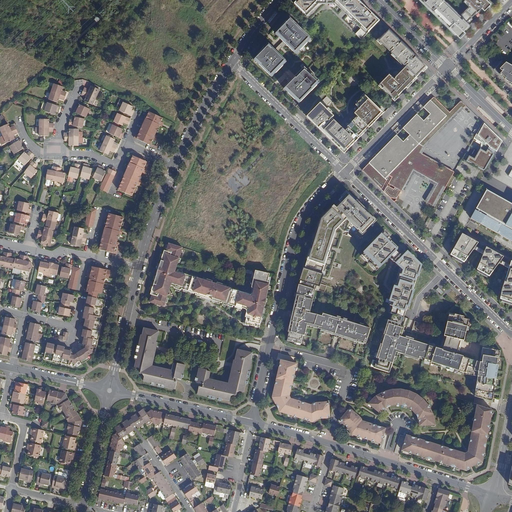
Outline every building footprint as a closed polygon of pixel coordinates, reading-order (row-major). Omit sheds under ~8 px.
[(309,0),(307,3),(305,2),(306,0),(297,0),(294,4),(307,16),(319,4),(335,4),(360,29),(355,34),(361,40),(380,21),(372,14),(368,18),(371,21),(370,22),(354,7),(356,6),(365,14),(367,11),(366,10),(365,9),(366,8),(358,0),(349,0),(351,1),(349,3),(346,0),(309,0)] [(422,0),(424,1),(425,0),(428,3),(427,4),(456,33),(457,32),(460,35),(470,25),(467,22),(475,14),(478,17),(491,3),(487,0),(465,0),(470,5),(460,15),(447,2),(446,3),(443,0),(422,0)] [(368,18),(365,14),(356,6),(354,7),(370,22),(371,21),(368,18)] [(286,21),(275,34),(279,37),(283,42),(286,45),(294,53),(299,49),(300,50),(307,43),(305,42),(310,37),(291,19),(288,23),(286,21)] [(379,40),(406,66),(394,79),(389,75),(379,85),(394,99),(425,67),(427,69),(428,68),(426,67),(401,42),(401,43),(397,40),(398,39),(390,31),(386,35),(385,34),(379,40)] [(267,42),(254,60),(270,76),(275,71),(276,73),(283,66),(281,65),(286,60),(278,52),(275,50),(270,45),(267,42)] [(511,68),(501,62),(494,70),(499,75),(500,75),(511,86),(511,68)] [(292,79),(284,89),(296,100),(299,104),(315,88),(319,84),(318,82),(319,80),(312,74),(310,75),(303,68),(296,76),(292,79)] [(291,71),(287,75),(292,79),(296,76),(291,71)] [(63,87),(54,84),(51,92),(65,96),(66,94),(66,93),(61,91),(63,87)] [(84,89),(83,91),(96,98),(99,91),(91,87),(89,90),(85,88),(84,89)] [(96,98),(83,91),(82,93),(81,95),(86,97),(85,101),(93,104),(96,98)] [(65,96),(51,92),(49,100),(57,102),(59,98),(64,100),(64,98),(65,96)] [(320,103),(307,117),(320,130),(322,128),(333,139),(331,141),(340,149),(341,147),(344,150),(346,149),(348,150),(359,139),(357,137),(368,127),(369,128),(379,118),(377,117),(382,112),(365,95),(356,105),(359,109),(354,114),(357,116),(344,130),(332,118),(334,116),(320,103)] [(445,188),(454,174),(454,173),(454,172),(453,172),(445,167),(444,167),(444,168),(442,171),(440,170),(441,166),(441,165),(422,154),(416,151),(415,151),(419,144),(439,123),(441,124),(442,124),(450,115),(451,115),(451,113),(450,112),(435,98),(434,97),(433,97),(424,107),(424,108),(430,114),(423,121),(417,115),(416,115),(403,128),(403,129),(403,130),(409,136),(403,142),(400,140),(400,139),(398,140),(385,153),(383,150),(382,150),(381,151),(376,156),(376,157),(376,158),(384,165),(377,172),(369,164),(368,164),(362,170),(362,171),(380,189),(381,189),(382,189),(389,177),(391,178),(388,183),(388,184),(388,185),(400,191),(401,192),(413,170),(432,181),(433,181),(433,180),(435,178),(437,179),(436,182),(436,183),(445,188)] [(119,111),(132,116),(132,115),(133,113),(131,112),(132,110),(133,107),(123,102),(119,111)] [(60,108),(60,107),(48,103),(45,111),(55,115),(56,111),(57,109),(59,110),(60,108)] [(416,151),(422,154),(424,148),(462,108),(458,104),(450,112),(451,113),(451,115),(450,115),(442,124),(441,124),(439,123),(419,144),(415,151),(416,151)] [(78,109),(75,108),(74,110),(74,112),(86,118),(90,109),(80,105),(78,108),(78,109)] [(163,118),(149,111),(148,114),(146,118),(140,132),(138,130),(134,137),(157,149),(160,142),(156,140),(154,139),(155,135),(160,126),(161,122),(163,118)] [(130,120),(130,119),(118,113),(114,122),(122,126),(124,123),(125,121),(129,123),(130,120)] [(69,123),(69,125),(82,128),(84,119),(75,117),(74,121),(74,122),(70,121),(69,123)] [(53,128),(54,128),(54,125),(54,124),(49,124),(49,119),(40,119),(40,127),(53,128)] [(502,141),(501,140),(482,122),(461,160),(480,170),(484,172),(494,155),(492,154),(494,151),(496,152),(502,142),(502,141)] [(0,128),(3,135),(16,130),(16,128),(15,126),(10,128),(8,124),(0,127),(0,128)] [(109,133),(121,139),(122,137),(123,135),(120,134),(121,133),(123,129),(113,125),(109,133)] [(53,130),(53,128),(40,127),(36,127),(36,133),(40,133),(40,136),(49,136),(49,131),(53,132),(53,130)] [(357,137),(359,139),(369,128),(368,127),(357,137)] [(322,128),(320,130),(331,141),(333,139),(322,128)] [(69,132),(69,133),(67,133),(64,133),(64,135),(64,137),(65,137),(78,138),(79,132),(79,129),(69,129),(69,132)] [(17,132),(16,130),(3,135),(0,136),(0,141),(2,145),(15,139),(13,135),(18,133),(17,132)] [(116,149),(117,148),(118,146),(113,143),(115,140),(107,136),(103,143),(116,149)] [(78,138),(65,137),(65,139),(65,141),(69,141),(69,145),(78,146),(78,142),(83,143),(83,138),(82,138),(78,138)] [(21,144),(23,143),(22,141),(21,139),(9,146),(14,154),(23,149),(22,146),(21,144)] [(116,149),(103,143),(100,151),(108,155),(110,151),(114,152),(115,151),(116,149)] [(33,154),(31,152),(28,156),(27,155),(25,152),(18,159),(25,165),(34,155),(33,154)] [(133,196),(138,185),(140,182),(143,173),(145,169),(147,171),(150,164),(134,157),(119,190),(133,196)] [(37,165),(33,162),(24,173),(32,178),(37,171),(35,169),(37,165)] [(81,165),(77,164),(76,169),(74,168),(71,167),(68,176),(77,179),(81,165)] [(87,168),(88,165),(84,164),(80,177),(89,180),(92,169),(89,168),(87,168)] [(101,170),(102,167),(99,165),(93,178),(102,181),(106,172),(103,170),(101,170)] [(55,180),(57,168),(54,167),(53,170),(51,170),(48,169),(46,178),(51,179),(55,180)] [(61,170),(61,168),(57,168),(55,180),(64,182),(66,173),(62,172),(61,171),(61,170)] [(413,170),(401,192),(402,192),(402,193),(403,193),(403,192),(413,175),(414,175),(433,185),(433,186),(425,201),(425,202),(426,203),(433,207),(435,207),(445,188),(436,183),(436,182),(437,179),(435,178),(433,180),(433,181),(432,181),(413,170)] [(101,189),(108,192),(115,175),(108,172),(101,189)] [(395,201),(400,191),(388,185),(388,184),(388,183),(391,178),(389,177),(382,189),(381,189),(380,189),(393,201),(394,202),(395,201)] [(511,203),(487,189),(471,218),(501,234),(502,233),(511,238),(511,203)] [(355,201),(347,193),(339,200),(342,202),(336,208),(334,206),(331,209),(322,218),(321,219),(318,227),(313,245),(308,260),(325,265),(329,250),(333,237),(336,230),(347,218),(358,229),(358,228),(363,233),(375,220),(365,210),(355,201)] [(357,199),(355,201),(365,210),(367,209),(357,199)] [(30,214),(31,210),(28,209),(29,207),(29,204),(17,201),(16,207),(18,207),(17,211),(30,214)] [(95,205),(89,208),(85,226),(89,226),(93,228),(98,206),(95,205)] [(321,217),(322,218),(331,209),(329,208),(322,215),(321,217)] [(44,215),(43,218),(57,221),(59,213),(49,211),(49,214),(48,216),(44,215)] [(26,219),(29,220),(30,216),(17,213),(16,217),(14,216),(13,222),(25,224),(26,221),(26,219)] [(106,224),(100,249),(117,253),(119,246),(116,246),(117,242),(119,233),(120,229),(123,217),(108,213),(107,220),(106,224)] [(43,218),(42,218),(42,222),(47,223),(46,225),(46,227),(54,229),(55,230),(57,221),(43,218)] [(24,227),(11,224),(10,227),(8,227),(7,233),(19,235),(20,232),(20,230),(23,231),(24,227)] [(46,227),(45,227),(44,230),(44,232),(39,231),(38,234),(52,238),(54,229),(46,227)] [(82,238),(86,239),(87,235),(83,234),(83,233),(84,229),(75,227),(73,236),(82,238)] [(379,238),(364,253),(365,255),(364,256),(368,260),(369,259),(372,263),(371,264),(375,268),(377,266),(378,267),(389,256),(393,252),(390,248),(393,244),(389,241),(391,239),(383,231),(378,236),(379,238)] [(38,234),(37,238),(42,239),(41,244),(44,245),(46,245),(50,246),(52,238),(38,234)] [(86,243),(86,239),(82,238),(73,236),(71,245),(80,247),(81,242),(86,243)] [(461,236),(450,255),(464,262),(474,249),(476,246),(479,243),(474,240),(470,241),(461,236)] [(247,294),(176,271),(174,272),(174,270),(175,265),(177,264),(182,248),(169,243),(166,251),(164,250),(158,271),(159,272),(158,274),(157,274),(151,294),(152,295),(150,302),(164,307),(169,290),(168,290),(169,287),(172,286),(174,287),(174,288),(181,290),(181,289),(188,291),(188,290),(196,293),(195,295),(204,298),(205,297),(211,298),(211,300),(222,303),(222,302),(235,306),(235,307),(242,309),(242,308),(246,309),(247,311),(247,312),(246,315),(247,315),(245,324),(259,327),(264,306),(263,305),(263,303),(265,302),(270,282),(268,281),(269,274),(255,270),(251,287),(253,288),(251,294),(250,295),(247,294)] [(485,251),(476,246),(474,249),(483,254),(485,251)] [(483,254),(477,270),(490,277),(499,263),(501,260),(502,259),(494,255),(495,252),(486,247),(485,251),(483,254)] [(393,305),(391,313),(392,313),(404,317),(407,308),(407,309),(419,269),(421,265),(405,250),(397,257),(395,263),(402,269),(391,299),(392,300),(391,304),(393,305)] [(5,267),(13,269),(13,268),(15,259),(12,259),(11,259),(12,254),(8,253),(5,267)] [(15,259),(13,268),(21,270),(24,256),(21,255),(20,260),(18,259),(15,259)] [(24,256),(21,270),(30,272),(31,268),(31,265),(32,263),(27,262),(28,256),(24,256)] [(322,274),(325,265),(308,260),(307,260),(304,269),(322,274)] [(510,265),(501,260),(499,263),(509,269),(510,265)] [(50,261),(47,261),(46,263),(44,263),(40,262),(38,272),(43,273),(43,275),(47,276),(50,261)] [(50,261),(47,276),(51,277),(51,274),(57,275),(59,265),(56,265),(53,264),(54,262),(50,261)] [(502,290),(500,299),(511,303),(511,261),(510,265),(509,269),(502,290)] [(111,271),(90,265),(88,273),(91,273),(90,277),(87,288),(86,292),(89,292),(88,296),(105,300),(106,295),(101,293),(105,277),(109,278),(111,271)] [(61,269),(60,276),(69,278),(72,267),(68,266),(67,270),(65,270),(61,269)] [(80,269),(73,267),(68,288),(75,290),(80,269)] [(322,274),(304,269),(303,269),(299,281),(300,281),(299,284),(315,289),(319,290),(321,284),(319,283),(322,274)] [(13,289),(12,292),(19,294),(20,291),(23,291),(25,282),(17,280),(15,289),(13,289)] [(315,289),(299,284),(291,319),(288,331),(289,332),(287,340),(297,342),(297,341),(301,342),(303,335),(305,335),(307,323),(314,325),(319,326),(318,328),(321,329),(321,330),(335,335),(340,337),(363,344),(365,338),(367,338),(370,328),(344,320),(340,318),(323,313),(322,316),(317,314),(310,313),(315,289)] [(45,286),(38,285),(35,294),(38,295),(38,298),(45,300),(46,296),(44,296),(46,287),(45,286)] [(19,294),(12,292),(11,296),(13,297),(11,306),(18,307),(20,308),(22,298),(19,297),(19,294)] [(63,293),(61,304),(69,306),(70,302),(72,303),(74,296),(63,293)] [(105,300),(90,297),(88,303),(95,305),(96,306),(96,308),(94,308),(87,307),(86,313),(84,313),(84,315),(86,316),(86,319),(87,319),(99,322),(103,307),(104,307),(106,300),(105,300)] [(32,310),(34,311),(40,312),(42,303),(44,304),(45,300),(38,298),(37,302),(34,301),(32,310)] [(69,306),(61,304),(58,314),(69,317),(71,310),(69,309),(69,306)] [(404,317),(392,313),(390,320),(388,319),(384,333),(385,334),(382,343),(381,343),(377,357),(376,360),(374,367),(390,372),(396,351),(409,355),(409,356),(419,359),(420,356),(425,358),(429,345),(401,336),(405,326),(404,325),(406,318),(404,317)] [(464,340),(469,319),(464,318),(464,316),(455,314),(455,316),(449,314),(448,322),(450,322),(449,327),(447,326),(444,336),(447,336),(443,349),(429,345),(425,358),(425,359),(432,361),(431,362),(455,369),(456,368),(458,369),(457,370),(466,373),(466,372),(474,374),(473,375),(478,376),(480,376),(479,379),(477,379),(474,396),(492,402),(501,351),(483,348),(481,355),(483,355),(482,362),(474,361),(463,357),(463,356),(457,354),(457,351),(461,341),(463,342),(463,340),(464,340)] [(4,325),(16,328),(17,326),(17,325),(14,324),(15,319),(6,317),(4,325)] [(54,346),(47,344),(47,346),(44,356),(44,360),(60,363),(75,366),(75,364),(81,360),(83,364),(89,360),(87,356),(92,353),(95,354),(102,323),(99,322),(87,319),(86,326),(85,325),(85,326),(93,328),(92,331),(85,329),(84,329),(84,330),(85,331),(81,344),(86,345),(86,346),(85,348),(74,355),(71,354),(72,350),(57,347),(56,354),(53,353),(54,346)] [(26,330),(38,333),(40,325),(31,323),(29,327),(27,327),(26,329),(26,330)] [(13,331),(15,332),(16,330),(16,328),(4,325),(2,334),(11,336),(13,331)] [(174,377),(177,378),(182,379),(182,378),(183,378),(184,375),(183,375),(185,365),(177,363),(177,364),(173,363),(171,371),(168,371),(166,370),(166,369),(152,365),(155,353),(154,352),(155,349),(156,349),(157,342),(156,342),(158,331),(144,328),(142,334),(141,335),(138,346),(137,346),(136,348),(137,348),(137,349),(136,349),(136,352),(137,352),(136,355),(135,355),(134,358),(135,358),(135,359),(136,360),(134,367),(136,367),(136,369),(138,369),(137,368),(138,368),(139,368),(140,368),(140,369),(139,369),(143,374),(144,374),(144,376),(144,377),(143,381),(150,382),(150,383),(151,384),(151,385),(153,385),(154,384),(158,385),(158,386),(160,387),(160,386),(161,386),(161,387),(164,387),(175,389),(177,381),(173,380),(174,377)] [(42,334),(38,333),(26,330),(25,332),(25,334),(28,335),(27,339),(36,342),(36,341),(40,342),(42,334)] [(1,337),(0,342),(0,345),(11,348),(12,346),(12,345),(10,344),(11,339),(1,337)] [(22,348),(21,350),(33,353),(35,346),(35,345),(26,342),(25,347),(22,347),(22,348)] [(11,348),(0,345),(0,354),(7,356),(8,351),(11,352),(11,350),(11,348)] [(23,355),(22,360),(32,362),(33,353),(21,350),(21,353),(20,354),(23,355)] [(203,387),(199,386),(197,394),(208,396),(208,398),(211,398),(211,397),(212,398),(214,399),(214,398),(218,399),(218,400),(221,401),(221,400),(222,400),(223,399),(230,401),(231,397),(231,396),(231,395),(232,395),(237,392),(237,391),(238,390),(239,391),(240,391),(240,393),(241,393),(242,391),(243,392),(245,385),(246,385),(246,383),(247,384),(248,381),(247,381),(248,377),(249,377),(249,375),(248,375),(248,374),(250,374),(250,371),(249,371),(252,360),(250,359),(251,352),(244,351),(244,352),(237,350),(235,360),(234,360),(232,366),(233,367),(233,370),(231,370),(228,383),(209,379),(210,371),(207,371),(207,370),(199,368),(198,373),(197,378),(196,378),(195,380),(196,380),(196,382),(200,383),(203,384),(203,387)] [(276,390),(274,390),(273,392),(272,398),(276,405),(278,409),(279,411),(286,414),(286,412),(290,414),(290,415),(297,417),(299,418),(306,420),(312,422),(318,420),(319,420),(322,419),(326,418),(330,418),(329,402),(323,403),(317,404),(311,406),(292,400),(290,396),(297,364),(296,364),(281,360),(278,375),(277,378),(275,385),(277,386),(276,390)] [(25,394),(27,384),(16,382),(15,386),(16,386),(16,388),(15,388),(14,392),(25,394)] [(41,388),(38,387),(36,397),(35,401),(38,402),(38,403),(43,405),(46,392),(43,392),(41,391),(41,388)] [(419,425),(435,425),(434,418),(432,412),(429,406),(425,401),(420,397),(414,393),(408,391),(402,390),(395,389),(389,390),(383,392),(377,396),(372,400),(368,404),(380,413),(383,411),(386,408),(389,406),(393,405),(396,405),(400,405),(404,406),(408,407),(411,409),(414,412),(416,415),(418,418),(419,422),(419,425)] [(49,393),(47,401),(51,401),(50,403),(57,405),(60,400),(62,393),(58,392),(56,392),(49,390),(49,393)] [(25,394),(14,392),(13,396),(12,401),(23,404),(25,394)] [(62,410),(64,413),(73,407),(70,402),(69,400),(65,394),(62,393),(60,400),(57,405),(61,410),(62,410)] [(24,407),(11,404),(11,406),(10,408),(13,409),(12,414),(24,416),(25,411),(23,411),(24,407)] [(492,410),(476,405),(473,424),(469,443),(467,453),(465,453),(443,446),(419,439),(407,435),(406,437),(402,448),(409,450),(408,452),(412,453),(415,454),(426,458),(426,456),(432,458),(432,460),(436,461),(439,462),(450,465),(450,463),(456,465),(456,467),(464,470),(472,466),(475,465),(482,461),(484,455),(486,444),(488,434),(486,434),(487,428),(489,428),(489,424),(490,421),(490,420),(492,410)] [(74,422),(81,424),(82,420),(78,414),(77,412),(73,407),(64,413),(66,417),(65,417),(68,423),(74,422)] [(150,419),(146,413),(144,409),(138,412),(139,414),(141,416),(140,417),(144,423),(150,419)] [(344,425),(345,426),(347,428),(348,429),(351,434),(357,436),(367,440),(371,440),(374,442),(375,440),(381,442),(384,432),(385,428),(362,421),(360,418),(355,413),(350,409),(339,421),(340,422),(344,425)] [(155,419),(156,411),(151,410),(146,413),(150,419),(152,421),(155,419)] [(160,422),(164,423),(165,416),(162,415),(162,413),(156,411),(155,419),(152,421),(154,425),(156,424),(159,425),(160,422)] [(144,423),(140,417),(139,418),(137,415),(136,414),(131,417),(132,419),(134,422),(132,423),(133,425),(131,426),(133,429),(137,426),(138,428),(144,423)] [(164,423),(176,426),(178,417),(166,414),(165,416),(164,423)] [(178,417),(176,426),(189,429),(191,422),(191,420),(178,417)] [(134,430),(133,429),(131,426),(133,425),(132,423),(134,422),(132,419),(128,421),(127,420),(122,423),(123,425),(125,427),(123,428),(128,434),(134,430)] [(69,430),(68,434),(78,436),(80,430),(80,428),(81,424),(74,422),(68,423),(67,429),(69,430)] [(191,422),(189,429),(188,431),(201,434),(202,432),(203,425),(191,422)] [(203,425),(202,432),(214,436),(216,427),(216,426),(204,423),(203,425)] [(8,427),(1,425),(0,429),(0,438),(3,440),(3,441),(11,443),(14,432),(9,431),(7,431),(8,427)] [(128,434),(123,428),(122,429),(121,426),(120,425),(114,428),(117,432),(121,438),(128,434)] [(32,435),(31,441),(33,441),(40,443),(41,443),(44,431),(40,430),(32,428),(31,432),(32,432),(31,435),(32,435)] [(239,437),(240,432),(231,430),(228,443),(235,445),(237,445),(239,437)] [(122,440),(121,438),(117,432),(113,436),(112,441),(119,443),(122,440)] [(75,451),(76,447),(74,446),(75,443),(76,438),(65,435),(62,448),(75,451)] [(268,452),(270,439),(261,437),(260,442),(258,450),(265,451),(268,452)] [(112,451),(119,453),(120,449),(122,449),(123,445),(125,444),(122,440),(119,443),(112,441),(110,447),(113,447),(112,451)] [(29,450),(28,455),(38,457),(40,445),(30,443),(29,442),(28,446),(28,447),(28,450),(29,450)] [(226,456),(233,458),(234,449),(235,445),(228,443),(227,443),(224,455),(226,456)] [(293,446),(280,443),(279,446),(278,452),(291,455),(293,446)] [(262,464),(265,451),(258,450),(256,449),(254,456),(253,462),(262,464)] [(301,460),(304,461),(306,454),(303,453),(304,451),(297,449),(294,459),(301,462),(301,460)] [(59,462),(70,465),(71,460),(72,460),(72,457),(73,457),(74,453),(62,450),(59,462)] [(161,457),(166,465),(176,458),(172,450),(161,457)] [(119,453),(112,451),(111,451),(108,463),(117,465),(119,453)] [(179,459),(186,469),(187,469),(194,464),(187,453),(179,459)] [(307,463),(314,465),(317,455),(310,453),(310,455),(306,454),(304,461),(307,462),(307,463)] [(217,454),(214,467),(218,468),(223,469),(225,462),(226,456),(224,455),(217,454)] [(317,455),(314,465),(320,467),(322,461),(323,456),(317,454),(317,455)] [(146,465),(141,457),(141,458),(134,462),(139,469),(142,468),(146,465)] [(335,472),(338,462),(338,461),(332,459),(330,465),(329,470),(335,472)] [(149,479),(152,477),(157,473),(150,462),(146,465),(142,468),(149,479)] [(262,464),(253,462),(252,467),(250,475),(259,477),(262,464)] [(345,464),(338,462),(335,472),(341,474),(342,473),(345,474),(347,467),(344,466),(345,464)] [(114,478),(117,465),(108,463),(105,476),(114,478)] [(201,475),(194,464),(187,469),(193,480),(201,475)] [(5,476),(9,477),(11,468),(0,465),(0,476),(1,476),(1,475),(5,476)] [(350,468),(347,467),(345,474),(348,475),(348,476),(354,478),(358,468),(351,466),(350,468)] [(368,480),(370,472),(367,470),(367,468),(361,466),(358,477),(364,478),(364,479),(368,480)] [(33,471),(21,468),(19,479),(24,480),(27,480),(26,482),(31,483),(33,471)] [(373,473),(370,472),(368,480),(370,481),(372,481),(377,483),(381,472),(374,470),(373,473)] [(41,484),(44,484),(49,485),(51,475),(39,472),(36,484),(41,485),(41,484)] [(57,477),(54,476),(52,488),(56,489),(56,487),(59,488),(64,489),(67,474),(59,472),(57,477)] [(152,477),(159,488),(167,482),(160,472),(157,473),(152,477)] [(387,474),(381,472),(377,483),(383,485),(384,485),(387,486),(390,477),(386,476),(387,474)] [(207,474),(206,481),(215,483),(217,476),(207,474)] [(311,474),(309,481),(315,483),(318,476),(311,474)] [(295,482),(306,485),(308,478),(297,475),(295,482)] [(393,478),(390,477),(387,486),(390,487),(391,487),(397,489),(400,478),(394,476),(393,478)] [(326,479),(324,485),(331,487),(333,481),(326,479)] [(409,494),(411,487),(408,486),(409,483),(402,481),(399,492),(406,494),(406,493),(409,494)] [(173,494),(174,493),(167,482),(159,488),(161,491),(166,498),(173,494)] [(304,492),(306,485),(295,482),(293,489),(294,490),(293,493),(302,496),(303,492),(304,492)] [(198,490),(193,483),(183,491),(188,498),(190,496),(198,490)] [(228,485),(219,483),(218,487),(217,492),(220,493),(229,495),(231,486),(228,485)] [(268,494),(278,496),(280,487),(271,484),(268,494)] [(331,492),(342,496),(344,489),(333,485),(333,486),(331,492)] [(414,488),(411,487),(409,494),(412,495),(412,496),(418,498),(418,499),(426,501),(428,494),(429,489),(422,487),(421,487),(415,485),(414,488)] [(249,496),(262,499),(264,490),(251,487),(249,493),(249,496)] [(448,500),(450,492),(439,488),(436,496),(447,500),(448,500)] [(104,500),(111,501),(113,492),(100,490),(98,499),(104,500)] [(117,503),(124,504),(124,502),(126,495),(113,492),(111,501),(117,503)] [(340,503),(342,496),(331,492),(329,500),(329,501),(329,504),(338,506),(339,503),(340,503)] [(126,495),(124,502),(131,504),(137,505),(139,496),(126,493),(126,495)] [(301,498),(302,496),(293,493),(292,496),(291,496),(289,503),(300,506),(302,499),(301,498)] [(166,498),(165,499),(167,502),(173,498),(175,497),(173,494),(166,498)] [(445,507),(447,500),(436,496),(434,503),(435,504),(434,507),(443,510),(444,507),(445,507)] [(167,502),(170,506),(173,511),(175,511),(182,508),(177,501),(175,502),(173,498),(167,502)] [(13,503),(11,511),(24,511),(26,505),(21,504),(21,505),(18,505),(13,503)] [(197,506),(194,508),(196,511),(208,511),(202,503),(197,506)] [(298,511),(300,506),(289,503),(287,511),(288,511),(287,511),(298,511)]
